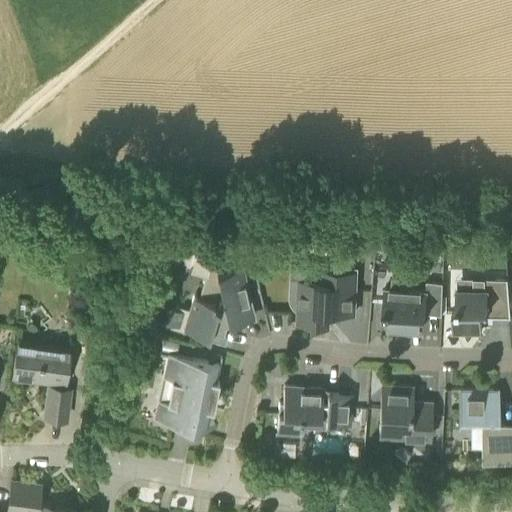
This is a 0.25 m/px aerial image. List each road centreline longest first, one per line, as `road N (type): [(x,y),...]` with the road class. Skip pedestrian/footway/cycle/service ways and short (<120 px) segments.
road 1 (track): [(511,211),(103,195),(0,181)]
road 2 (residential): [(511,357),(269,345),(249,363),(225,483)]
road 3 (residential): [(225,483),(394,504),(511,504)]
road 4 (track): [(155,0),(0,133)]
